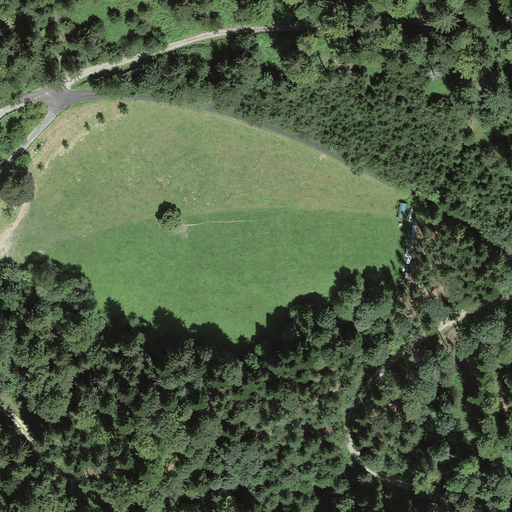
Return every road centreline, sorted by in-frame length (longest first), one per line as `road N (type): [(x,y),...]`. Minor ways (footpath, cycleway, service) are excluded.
road 1 (track): [(47,94),(115,60),(216,33),(511,22)]
road 2 (track): [(468,511),(384,476),(364,462),(349,430),(365,389),(420,339),(511,297)]
road 3 (track): [(0,407),(33,441),(56,511)]
